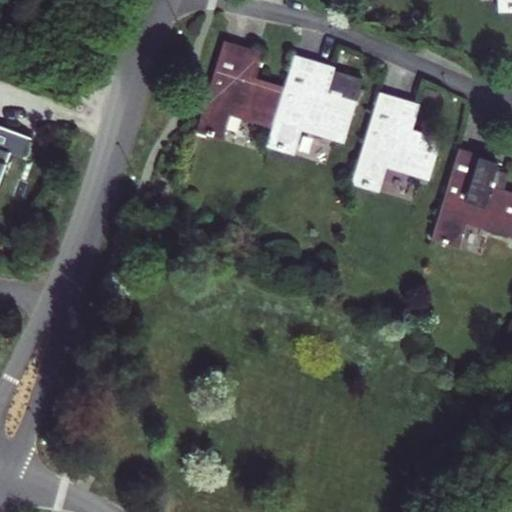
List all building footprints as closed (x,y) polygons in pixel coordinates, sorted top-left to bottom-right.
[(511,0),(496,0),(498,10),(511,9),(511,0)] [(261,53),(222,41),(193,134),(220,142),(228,115),(269,128),(281,87),(254,78),(261,53)] [(291,55),(284,78),(305,84),(311,61),(291,55)] [(269,128),(264,147),(292,155),(299,130),(341,142),(361,76),(311,61),(305,84),(284,78),(281,87),(269,128)] [(417,105),(377,93),(349,184),(376,193),(383,168),(424,181),(438,141),(408,131),(417,105)] [(0,184),(8,163),(11,155),(24,159),(32,137),(0,124),(0,184)] [(456,147),(449,169),(463,173),(461,178),(469,180),(476,158),(476,153),(456,147)] [(449,169),(429,240),(456,248),(464,222),(511,236),(511,193),(501,190),(505,174),(494,171),(496,164),(476,158),(469,180),(461,178),(463,173),(449,169)] [(168,227),(149,220),(147,222),(142,238),(162,245),(168,227)] [(511,511),(511,502),(501,511),(511,511)]
